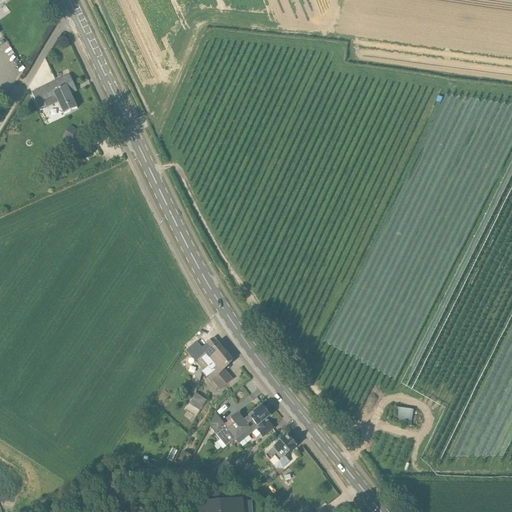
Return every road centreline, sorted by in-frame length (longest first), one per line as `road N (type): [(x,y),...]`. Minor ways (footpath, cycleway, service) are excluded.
road 1 (secondary): [(380,511),(208,286),(69,0)]
road 2 (track): [(0,124),(66,20)]
